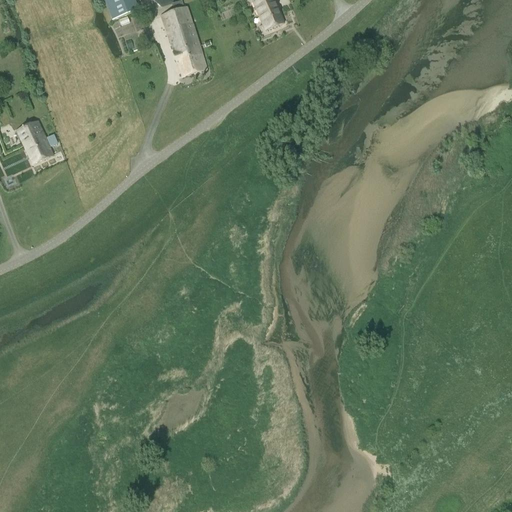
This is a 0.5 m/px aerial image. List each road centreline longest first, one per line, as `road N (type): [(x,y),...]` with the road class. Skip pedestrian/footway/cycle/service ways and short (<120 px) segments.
road 1 (tertiary): [(0,269),(68,234),(364,0)]
road 2 (track): [(0,309),(124,232),(190,159)]
